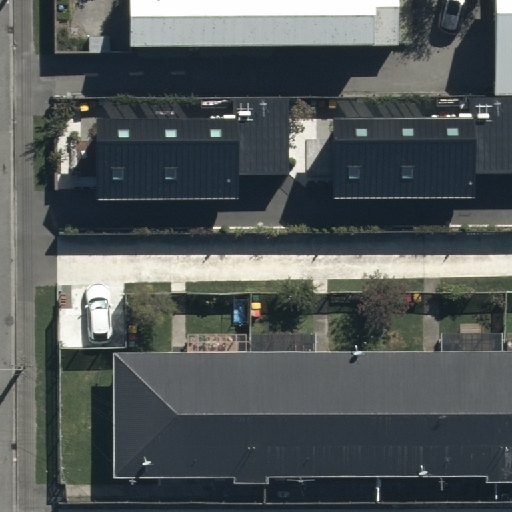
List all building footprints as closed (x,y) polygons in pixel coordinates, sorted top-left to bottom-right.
[(126,0),(126,39),(368,38),(368,43),(394,43),(394,0),(126,0)] [(511,0),(487,0),(487,94),(511,94),(511,0)] [(473,118),(335,119),(336,197),(472,195),(472,171),(511,170),(511,99),(473,100),(473,118)] [(98,119),(98,196),(235,196),(235,172),(286,172),(286,101),(233,101),(233,119),(98,119)] [(511,347),(111,347),(111,470),(229,470),(229,479),(269,479),(269,472),(484,472),(484,479),(511,478),(511,347)]
